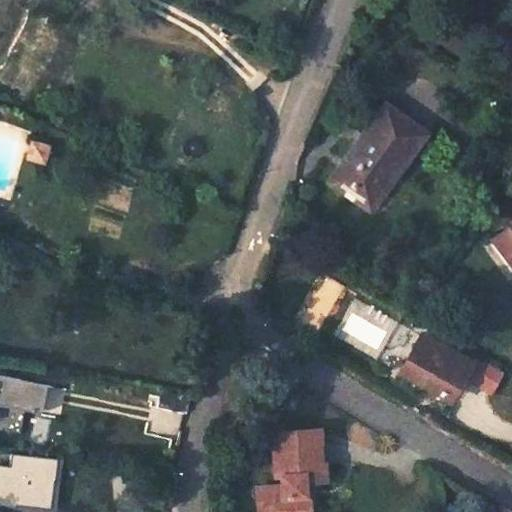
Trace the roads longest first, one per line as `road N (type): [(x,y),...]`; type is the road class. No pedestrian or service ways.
road 1 (residential): [(235,320),(235,285),(337,0)]
road 2 (residential): [(235,320),(511,497)]
road 3 (track): [(0,235),(92,280),(235,320)]
road 4 (unknown): [(102,0),(158,28),(209,39),(299,107)]
road 5 (residential): [(190,511),(187,490),(235,320)]
